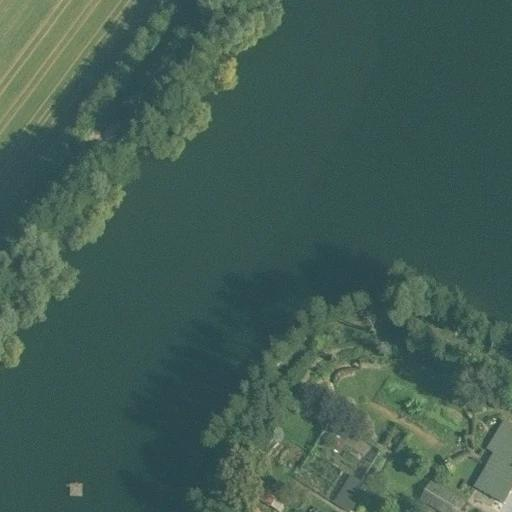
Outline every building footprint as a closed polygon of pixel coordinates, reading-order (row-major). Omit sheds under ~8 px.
[(511,426),(504,422),(489,447),(496,451),(488,466),(492,469),(511,434),(511,426)] [(511,434),(492,469),(479,490),(505,505),(511,492),(511,434)] [(283,491),(248,466),(244,470),(254,477),(245,488),(252,493),(260,481),(280,496),(283,491)] [(352,478),(336,505),(347,511),(351,511),(367,487),(352,478)] [(280,496),(260,481),(252,493),(272,507),(280,496)] [(460,511),(466,503),(433,483),(422,502),(438,511),(460,511)]
